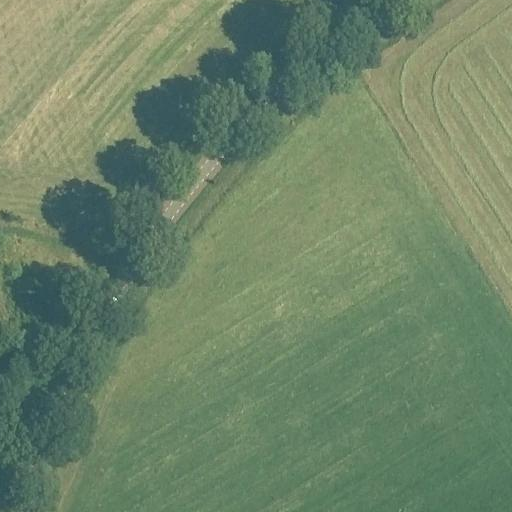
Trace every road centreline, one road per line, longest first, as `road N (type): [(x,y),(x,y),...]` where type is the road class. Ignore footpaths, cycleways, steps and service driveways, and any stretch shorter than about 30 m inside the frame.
road 1 (unclassified): [(2,511),(95,321),(168,210),(228,141),(405,0)]
road 2 (unknown): [(0,21),(88,83),(228,141)]
